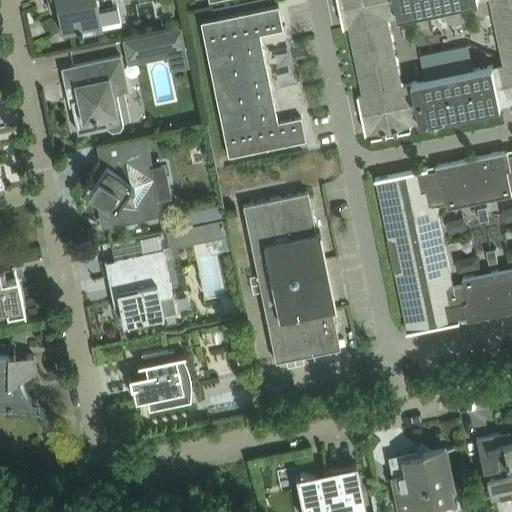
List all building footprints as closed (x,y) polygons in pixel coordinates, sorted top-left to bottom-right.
[(111,3),(110,0),(49,0),(50,4),(55,3),(61,31),(77,27),(78,31),(82,31),(81,30),(119,22),(115,2),(111,3)] [(477,0),(338,0),(344,26),(349,26),(363,93),(357,94),(366,133),(371,131),(372,137),(410,129),(410,123),(420,121),(420,122),(501,106),(492,64),(412,81),(412,82),(401,85),(387,17),(398,15),(399,16),(477,0)] [(511,0),(490,0),(503,63),(511,104),(511,0)] [(277,5),(199,21),(227,156),(304,139),(299,116),(276,120),(258,33),(282,28),(277,5)] [(183,26),(126,38),(130,58),(187,46),(183,26)] [(121,54),(90,61),(70,65),(73,81),(70,82),(73,98),(70,98),(77,131),(96,127),(107,125),(112,129),(120,126),(123,122),(116,91),(128,88),(121,54)] [(163,214),(146,133),(95,144),(99,160),(89,175),(95,179),(87,190),(93,194),(96,189),(103,193),(98,200),(104,226),(163,214)] [(511,153),(508,154),(507,150),(435,165),(436,169),(428,171),(427,166),(375,177),(375,179),(377,178),(389,237),(387,238),(394,271),(396,271),(408,329),(406,330),(407,331),(459,321),(459,316),(466,315),(467,319),(511,309),(511,153)] [(319,230),(315,230),(307,190),(242,203),(275,360),(339,347),(331,306),(335,305),(319,230)] [(224,217),(205,221),(165,229),(169,246),(228,234),(224,217)] [(172,294),(162,246),(104,259),(113,305),(118,304),(122,322),(163,314),(159,297),(172,294)] [(25,315),(16,273),(14,261),(13,262),(16,276),(5,278),(3,268),(0,268),(0,310),(5,310),(6,313),(23,310),(24,316),(25,315)] [(14,345),(12,345),(12,353),(0,352),(0,403),(22,405),(23,389),(24,388),(18,375),(36,367),(33,354),(14,353),(14,345)] [(189,399),(180,353),(184,352),(184,351),(168,354),(166,346),(141,351),(141,353),(142,352),(143,359),(136,361),(137,362),(144,361),(146,373),(129,376),(129,375),(128,375),(130,385),(132,384),(135,398),(146,396),(149,407),(148,408),(148,409),(190,400),(190,399),(189,399)] [(238,362),(240,361),(251,359),(249,349),(236,352),(238,362)] [(499,433),(476,437),(482,466),(483,465),(490,496),(511,490),(511,439),(508,440),(508,438),(502,434),(499,434),(499,433)] [(450,476),(444,448),(432,451),(421,443),(417,449),(387,455),(398,511),(432,511),(431,506),(452,501),(458,492),(455,480),(450,476)] [(365,507),(355,463),(324,469),(325,474),(316,476),(299,470),(300,474),(295,475),(302,511),(341,511),(353,510),(360,511),(360,508),(365,507)] [(378,511),(389,511),(390,494),(378,493),(378,511)]
